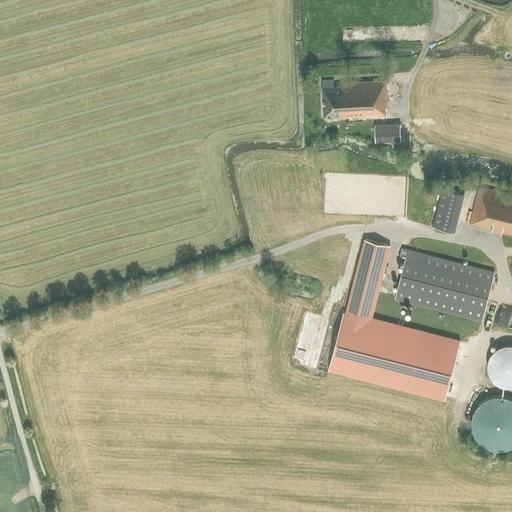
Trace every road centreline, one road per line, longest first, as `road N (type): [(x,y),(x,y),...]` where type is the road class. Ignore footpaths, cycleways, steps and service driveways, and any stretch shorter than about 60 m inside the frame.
road 1 (unclassified): [(43,511),(0,354)]
road 2 (unclassified): [(435,0),(407,90),(409,133)]
